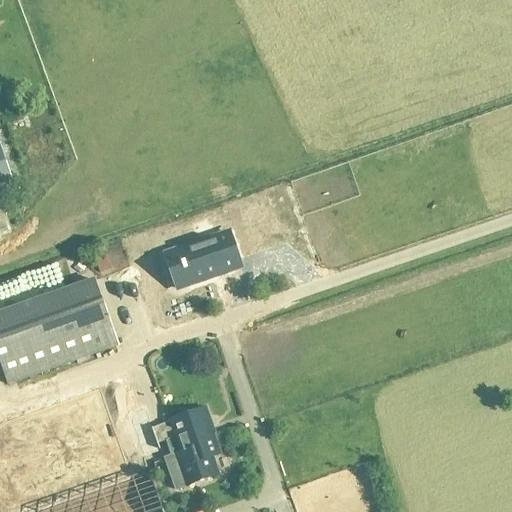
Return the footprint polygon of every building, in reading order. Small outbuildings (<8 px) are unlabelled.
[(0,146),(0,184),(12,181),(0,146)] [(243,267),(231,233),(181,251),(193,285),(243,267)] [(95,281),(0,313),(0,363),(8,385),(118,346),(95,281)] [(97,409),(140,398),(134,376),(91,388),(97,409)] [(206,429),(199,413),(149,431),(154,446),(162,443),(168,460),(162,462),(162,465),(196,453),(189,434),(206,429)] [(32,423),(11,431),(30,484),(52,476),(32,423)] [(208,460),(216,457),(206,429),(189,434),(196,453),(162,465),(172,493),(214,478),(208,460)] [(162,511),(149,473),(36,511),(162,511)]
